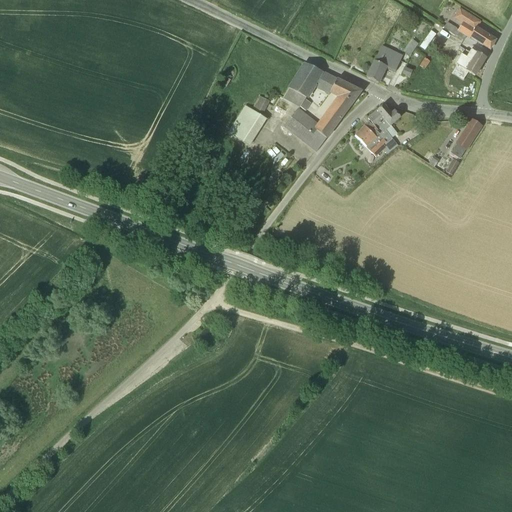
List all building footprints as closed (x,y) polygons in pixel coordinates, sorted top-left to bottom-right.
[(454,18),(468,27),(463,35),(469,39),(470,38),(490,50),(495,41),(476,29),(479,23),(460,10),(454,18)] [(453,33),(457,36),(460,38),(463,35),(459,33),(457,31),(458,30),(456,29),(453,33)] [(427,52),(437,35),(432,32),(421,48),(427,52)] [(414,50),(417,46),(409,39),(405,44),(414,50)] [(378,84),(386,68),(395,72),(403,56),(382,46),(378,54),(366,78),(378,84)] [(441,54),(455,62),(459,55),(445,47),(441,54)] [(474,77),(485,59),(470,50),(469,53),(465,51),(462,56),(460,55),(454,65),(456,66),(451,74),(463,81),(468,73),(474,77)] [(424,70),(430,63),(425,59),(419,67),(424,70)] [(315,89),(324,74),(305,64),(284,99),(300,109),(300,108),(305,100),(305,99),(308,100),(315,89)] [(412,72),(405,69),(403,75),(409,78),(412,72)] [(324,74),(315,89),(329,96),(329,95),(336,99),(319,122),(332,131),(361,92),(324,74)] [(270,103),(259,97),(253,109),(263,115),(270,103)] [(227,133),(248,146),(264,119),(243,106),(227,133)] [(394,112),(390,115),(384,106),(368,119),(370,122),(390,144),(384,149),(389,154),(398,147),(392,139),(385,131),(400,119),(394,112)] [(317,124),(299,110),(285,128),(316,153),(332,131),(319,122),(317,124)] [(460,160),(481,127),(472,121),(457,145),(451,154),(460,160)] [(355,137),(376,158),(383,151),(384,149),(390,144),(370,122),(355,137)] [(459,163),(453,160),(446,172),(452,175),(459,163)]
